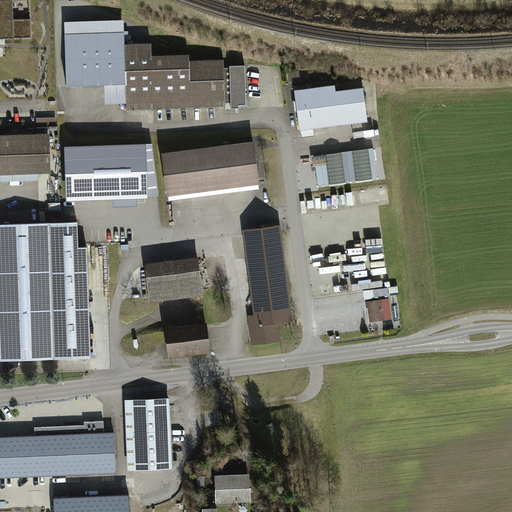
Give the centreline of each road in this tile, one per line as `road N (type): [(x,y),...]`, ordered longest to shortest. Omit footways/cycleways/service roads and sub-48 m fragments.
road 1 (residential): [(78,132),(283,123),(317,357)]
road 2 (tertiary): [(317,357),(0,402)]
road 3 (tertiary): [(511,332),(317,357)]
